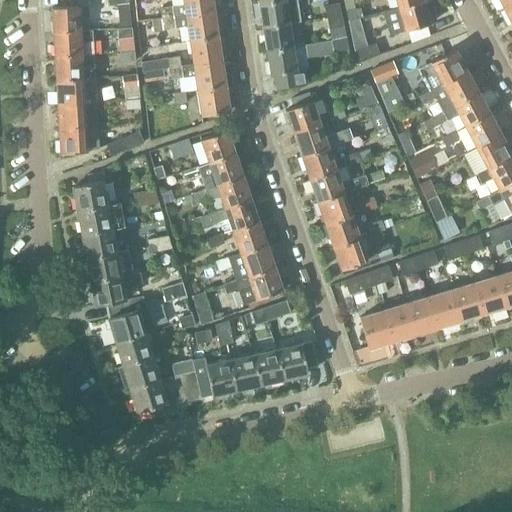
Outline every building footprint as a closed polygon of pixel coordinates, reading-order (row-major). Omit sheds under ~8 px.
[(163,20),(215,12),(213,0),(184,0),(185,5),(173,7),(161,9),(163,20)] [(291,25),(302,23),(298,0),(293,0),(287,1),(260,5),(264,29),(291,25)] [(396,0),(399,9),(426,2),(425,0),(396,0)] [(511,0),(499,0),(506,11),(511,8),(511,0)] [(426,2),(399,9),(382,13),(389,37),(406,33),(432,25),(426,2)] [(327,18),(342,15),(340,3),(325,6),(327,18)] [(54,34),(82,31),(92,31),(90,8),(81,9),(81,7),(53,9),(54,34)] [(349,21),(363,18),(361,8),(347,11),(349,21)] [(219,37),(215,12),(163,20),(164,30),(176,28),(188,26),(191,41),(219,37)] [(342,15),(327,18),(332,41),(347,37),(342,15)] [(291,25),(264,29),(268,53),(295,48),(291,25)] [(119,39),(134,38),(133,28),(118,29),(119,39)] [(56,57),(83,56),(82,42),(94,41),(93,31),(92,31),(82,31),(54,34),(56,57)] [(219,37),(191,41),(195,66),(223,62),(219,37)] [(347,37),(332,41),(335,53),(350,50),(347,37)] [(134,38),(119,40),(121,51),(135,49),(134,38)] [(360,63),(380,55),(376,44),(355,52),(360,63)] [(305,47),(295,48),(268,53),(272,77),(276,76),(278,89),(308,84),(306,70),(309,70),(305,47)] [(437,73),(443,85),(468,72),(457,50),(432,64),(421,69),(426,79),(437,73)] [(122,63),(136,62),(135,52),(121,54),(122,63)] [(57,81),(85,80),(84,67),(95,67),(95,55),(83,56),(56,57),(57,81)] [(170,70),(182,68),(181,57),(169,59),(170,70)] [(223,65),(223,62),(195,66),(182,68),(170,70),(145,74),(146,83),(167,80),(166,78),(171,77),(172,80),(183,78),(185,92),(198,90),(199,91),(227,87),(223,65)] [(375,83),(399,74),(394,62),(371,71),(375,83)] [(455,106),(480,93),(468,72),(443,85),(419,98),(424,106),(437,99),(443,112),(454,106),(455,106)] [(124,87),(139,86),(138,76),(123,77),(124,87)] [(85,80),(57,81),(58,105),(84,104),(97,104),(98,103),(96,79),(85,80)] [(227,87),(199,91),(202,117),(231,112),(227,87)] [(176,105),(188,103),(186,92),(174,94),(176,105)] [(466,128),(491,115),(480,93),(455,106),(454,106),(443,112),(432,118),(436,127),(448,121),(459,115),(466,128)] [(127,111),(141,109),(141,100),(126,101),(127,111)] [(295,135),(322,125),(314,102),(287,112),(295,135)] [(84,104),(58,105),(60,129),(98,127),(97,104),(84,104)] [(332,122),(347,118),(343,107),(328,113),(332,122)] [(477,149),(502,136),(491,115),(466,128),(477,149)] [(303,158),(330,148),(322,125),(295,135),(303,158)] [(99,148),(98,127),(60,129),(61,154),(88,152),(99,148)] [(340,145),(354,140),(351,130),(336,135),(340,145)] [(111,156),(145,143),(140,132),(107,145),(111,156)] [(447,148),(460,140),(455,132),(442,138),(447,148)] [(210,165),(237,156),(229,133),(202,142),(210,165)] [(406,153),(411,151),(403,133),(398,135),(406,153)] [(511,154),(502,136),(477,149),(488,170),(511,157),(511,154)] [(180,157),(193,153),(189,140),(175,144),(180,157)] [(310,180),(338,171),(362,163),(359,154),(345,159),(345,158),(334,162),(330,148),(303,158),(310,180)] [(410,161),(409,162),(417,179),(418,179),(439,169),(431,152),(410,161)] [(209,189),(245,178),(237,156),(210,165),(209,163),(185,172),(188,180),(201,175),(206,190),(209,189)] [(511,184),(511,157),(488,170),(478,175),(483,185),(493,180),(500,191),(511,184)] [(310,180),(318,203),(346,194),(370,186),(367,176),(342,185),(338,171),(310,180)] [(108,207),(102,173),(89,175),(90,185),(73,188),(78,212),(108,207)] [(245,178),(209,189),(195,194),(199,203),(212,199),(214,203),(227,199),(230,208),(252,201),(245,178)] [(500,191),(487,198),(477,203),(481,211),(491,206),(492,208),(505,201),(511,213),(511,212),(511,184),(500,191)] [(145,192),(148,206),(159,204),(155,190),(145,192)] [(164,194),(162,194),(166,204),(167,204),(175,201),(172,191),(164,194)] [(138,208),(148,206),(145,192),(135,194),(138,208)] [(326,226),(353,217),(346,194),(318,203),(326,226)] [(448,218),(439,197),(429,203),(438,223),(448,218)] [(364,213),(378,208),(374,198),(360,203),(364,213)] [(252,201),(230,208),(223,210),(201,218),(204,227),(221,222),(225,233),(232,231),(233,233),(260,224),(259,222),(263,220),(257,200),(252,201)] [(82,236),(113,231),(124,229),(121,205),(108,207),(78,212),(82,236)] [(334,248),(361,239),(353,217),(326,226),(334,248)] [(201,218),(193,220),(196,230),(204,227),(201,218)] [(459,235),(451,219),(437,226),(445,242),(459,235)] [(371,236),(386,231),(382,220),(368,226),(371,236)] [(241,256),(268,247),(260,224),(233,233),(241,256)] [(511,240),(506,226),(489,232),(493,246),(511,240)] [(86,260),(117,255),(113,231),(82,236),(86,260)] [(462,241),(466,255),(484,249),(479,235),(462,241)] [(158,238),(161,252),(173,249),(169,236),(158,238)] [(224,247),(220,236),(206,241),(210,251),(224,247)] [(151,254),(161,252),(158,238),(148,241),(151,254)] [(361,239),(334,248),(342,272),(369,262),(361,239)] [(449,261),(466,255),(462,241),(444,247),(449,261)] [(379,259),(394,254),(390,244),(376,249),(379,259)] [(237,282),(275,269),(268,247),(241,256),(217,263),(220,273),(232,268),(237,282)] [(417,257),(421,271),(439,265),(434,251),(417,257)] [(91,284),(121,278),(117,255),(86,260),(91,284)] [(421,271),(417,257),(399,263),(403,277),(421,271)] [(367,274),(372,288),(394,280),(389,266),(367,274)] [(240,290),(245,306),(257,302),(284,292),(275,269),(237,282),(225,286),(227,294),(240,290)] [(511,306),(511,273),(497,278),(506,308),(511,306)] [(149,286),(147,274),(121,278),(91,284),(95,308),(107,306),(110,320),(136,312),(133,299),(131,299),(129,289),(149,286)] [(350,295),(372,288),(367,274),(345,281),(350,295)] [(506,308),(497,278),(474,285),(483,315),(506,308)] [(172,287),(176,300),(186,297),(183,284),(172,287)] [(483,315),(474,285),(451,292),(460,322),(483,315)] [(166,303),(176,300),(172,287),(162,290),(166,303)] [(202,325),(214,321),(206,292),(193,297),(202,325)] [(460,322),(451,292),(428,299),(438,329),(460,322)] [(438,329),(428,299),(405,306),(415,336),(438,329)] [(263,310),(267,322),(292,315),(287,302),(263,310)] [(415,336),(405,306),(383,313),(392,343),(415,336)] [(136,312),(110,320),(108,320),(115,343),(144,334),(145,334),(142,322),(151,319),(147,308),(145,309),(136,312)] [(256,326),(267,322),(263,310),(252,314),(256,326)] [(392,343),(383,313),(360,320),(369,350),(392,343)] [(183,330),(195,326),(192,315),(179,319),(183,330)] [(218,337),(231,334),(229,321),(216,326),(218,337)] [(211,330),(195,333),(198,345),(213,342),(211,330)] [(144,334),(115,343),(122,367),(152,357),(145,334),(144,334)] [(231,334),(218,337),(220,347),(233,344),(231,334)] [(277,351),(284,380),(308,375),(302,346),(277,351)] [(253,356),(261,386),(284,380),(277,351),(253,356)] [(152,357),(122,367),(130,390),(159,380),(156,368),(164,366),(161,354),(152,357)] [(237,391),(261,386),(253,356),(231,361),(237,391)] [(237,391),(231,361),(207,366),(206,358),(193,361),(196,372),(201,398),(237,391)] [(196,372),(193,361),(173,366),(176,377),(196,372)] [(201,398),(196,372),(176,377),(181,403),(201,398)] [(159,380),(130,390),(137,413),(153,408),(156,417),(178,411),(174,400),(166,403),(159,380)]
